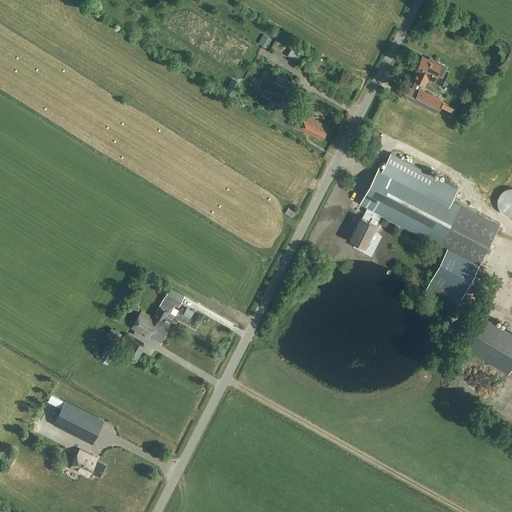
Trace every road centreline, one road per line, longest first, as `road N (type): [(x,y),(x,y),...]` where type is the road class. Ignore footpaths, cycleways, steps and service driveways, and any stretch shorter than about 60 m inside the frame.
road 1 (unclassified): [(157,511),(419,0)]
road 2 (track): [(225,379),(465,511)]
